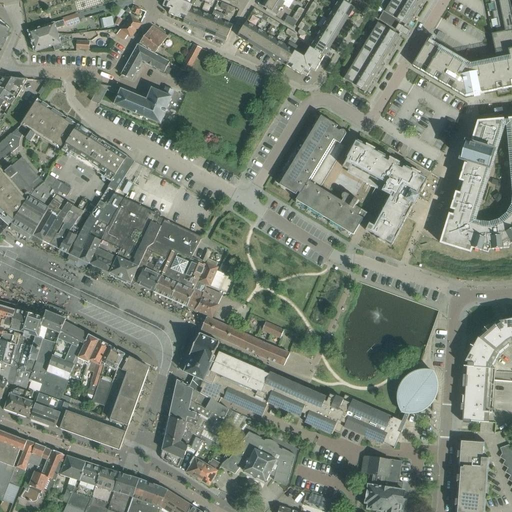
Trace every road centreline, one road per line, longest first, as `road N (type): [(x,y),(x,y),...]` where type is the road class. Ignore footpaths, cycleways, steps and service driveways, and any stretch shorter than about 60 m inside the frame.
road 1 (residential): [(219,511),(130,465),(169,352),(0,273)]
road 2 (residential): [(248,201),(301,111),(315,101),(368,122),(444,0)]
road 3 (residential): [(248,201),(90,119),(72,100),(72,73)]
road 4 (residential): [(400,274),(339,257),(248,201)]
road 5 (residential): [(400,274),(464,120)]
road 6 (residential): [(451,364),(440,511)]
